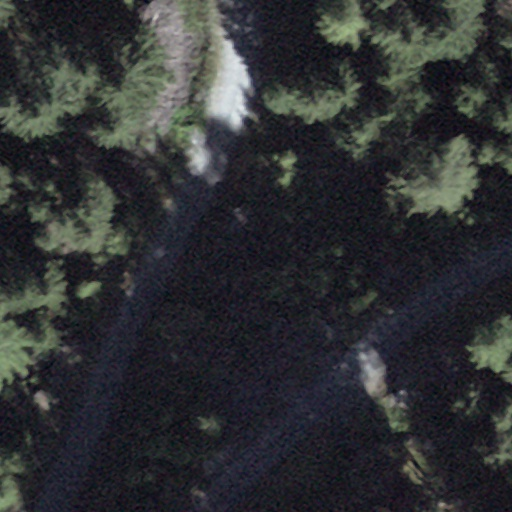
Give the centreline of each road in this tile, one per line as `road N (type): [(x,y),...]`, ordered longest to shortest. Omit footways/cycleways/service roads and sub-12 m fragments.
road 1 (track): [(233,0),(239,19),(174,264),(51,511)]
road 2 (track): [(197,511),(410,311),(511,252)]
